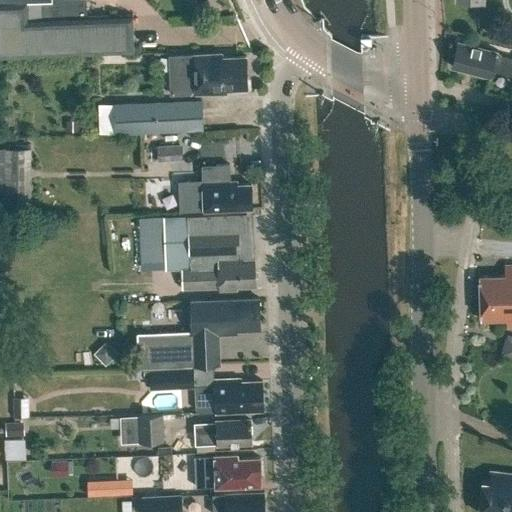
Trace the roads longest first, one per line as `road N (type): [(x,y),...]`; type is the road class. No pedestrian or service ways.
road 1 (unclassified): [(298,511),(281,103),(305,45)]
road 2 (secondary): [(429,511),(418,81)]
road 3 (secondary): [(418,81),(363,75),(305,45)]
